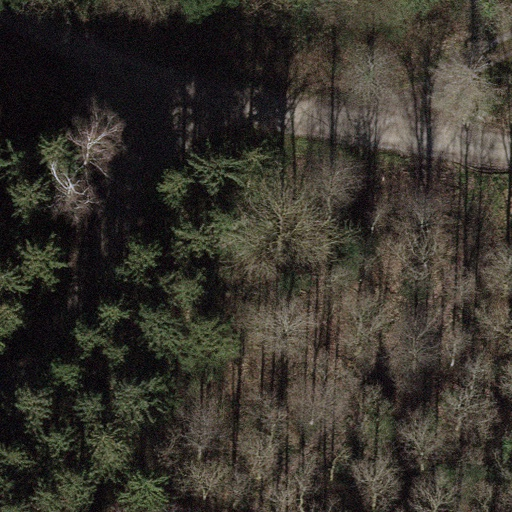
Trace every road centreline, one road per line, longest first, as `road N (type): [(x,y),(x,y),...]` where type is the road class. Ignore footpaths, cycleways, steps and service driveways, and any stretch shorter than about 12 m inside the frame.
road 1 (track): [(511,148),(189,99),(0,30)]
road 2 (track): [(0,368),(89,268),(126,76)]
road 3 (track): [(384,128),(511,55)]
